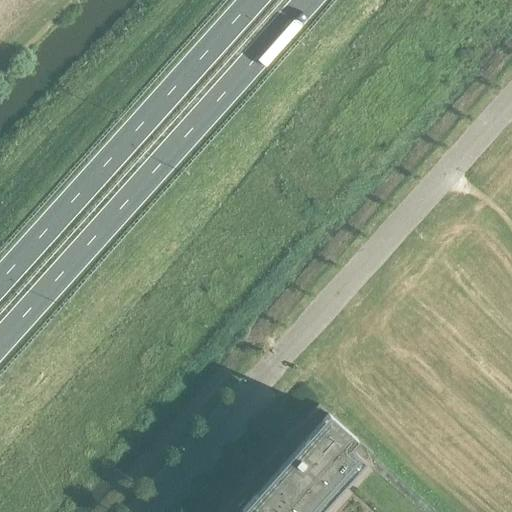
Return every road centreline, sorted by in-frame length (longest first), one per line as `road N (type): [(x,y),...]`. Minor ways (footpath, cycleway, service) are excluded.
road 1 (unclassified): [(140,511),(511,98)]
road 2 (trunk): [(0,341),(307,0)]
road 3 (trunk): [(253,0),(0,281)]
